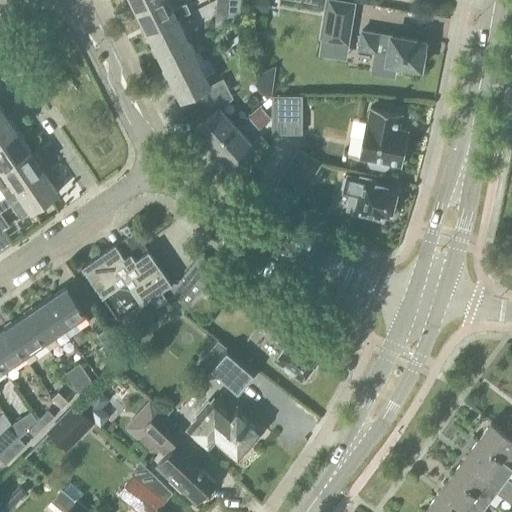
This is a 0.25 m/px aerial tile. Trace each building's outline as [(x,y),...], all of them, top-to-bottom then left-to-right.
[(130,0),(136,11),(158,0),(130,0)] [(168,0),(158,0),(136,11),(147,33),(178,18),(191,12),(186,2),(173,8),(168,0)] [(227,16),(228,0),(216,0),(215,26),(227,19),(227,16)] [(228,0),(227,16),(240,16),(240,0),(228,0)] [(266,19),(267,0),(241,0),(240,17),(266,19)] [(355,2),(340,0),(328,0),(322,39),(348,43),(355,2)] [(158,54),(189,39),(178,18),(147,33),(158,54)] [(361,29),(353,28),(350,47),(357,48),(375,51),(372,72),(394,76),(396,63),(421,67),(424,49),(423,49),(425,40),(380,33),(381,32),(361,29)] [(169,76),(199,61),(189,39),(158,54),(169,76)] [(203,100),(228,87),(223,77),(211,84),(199,61),(169,76),(181,100),(198,91),(203,100)] [(212,146),(235,126),(220,109),(233,97),(228,87),(203,100),(210,114),(196,127),(212,146)] [(273,95),(274,134),(305,133),(304,95),(273,95)] [(367,122),(365,122),(358,157),(369,159),(368,162),(371,165),(384,168),(388,165),(388,163),(401,165),(408,130),(396,128),(399,113),(401,114),(401,112),(370,106),(367,122)] [(0,110),(0,139),(16,128),(3,109),(0,110)] [(235,126),(212,146),(230,166),(243,154),(254,167),(269,143),(262,135),(251,144),(235,126)] [(16,128),(0,139),(0,165),(1,168),(29,148),(16,128)] [(2,169),(0,171),(0,183),(1,184),(9,179),(16,190),(45,170),(50,167),(40,153),(35,156),(29,148),(1,168),(2,169)] [(302,196),(323,164),(301,149),(280,182),(302,196)] [(16,190),(8,195),(14,203),(22,198),(30,211),(59,191),(45,170),(16,190)] [(365,178),(348,174),(344,193),(361,197),(358,209),(383,215),(383,213),(391,214),(397,189),(365,181),(365,178)] [(135,229),(82,266),(118,319),(152,296),(157,304),(169,296),(170,295),(172,295),(203,319),(218,300),(204,289),(220,268),(200,253),(178,282),(172,282),(135,229)] [(239,276),(230,289),(273,321),(283,308),(239,276)] [(66,286),(45,300),(65,328),(64,328),(69,336),(80,329),(75,321),(86,314),(66,286)] [(44,342),(49,349),(58,343),(54,336),(64,328),(65,328),(45,300),(25,314),(44,342)] [(24,356),(29,363),(37,357),(32,350),(44,342),(25,314),(5,328),(24,356)] [(283,326),(272,340),(283,348),(274,359),(279,362),(283,367),(286,367),(302,379),(320,355),(293,335),(294,334),(283,326)] [(123,349),(107,327),(96,335),(112,357),(123,349)] [(0,330),(0,362),(4,369),(24,356),(5,328),(0,330)] [(219,360),(211,369),(238,392),(255,373),(218,342),(210,352),(219,360)] [(67,372),(81,393),(94,380),(81,362),(67,372)] [(58,391),(52,398),(62,408),(69,401),(58,391)] [(216,399),(191,428),(230,463),(260,429),(237,409),(234,413),(216,399)] [(68,450),(97,421),(78,401),(48,430),(68,450)] [(38,419),(44,426),(55,416),(48,409),(38,419)] [(158,410),(151,418),(143,410),(126,428),(152,452),(156,447),(165,455),(157,464),(196,500),(199,497),(204,498),(209,497),(212,493),(213,488),(212,483),(214,480),(195,462),(204,453),(158,410)] [(491,421),(491,422),(511,437),(511,418),(503,430),(491,421)] [(34,435),(44,426),(38,419),(28,429),(34,435)] [(479,439),(511,463),(511,437),(491,422),(479,439)] [(26,444),(9,427),(0,435),(0,458),(6,464),(26,444)] [(501,482),(511,490),(511,480),(506,476),(511,468),(511,463),(479,439),(466,455),(501,482)] [(32,491),(45,481),(25,453),(11,463),(32,491)] [(466,455),(453,473),(488,500),(495,491),(511,503),(511,502),(511,490),(501,482),(466,455)] [(440,490),(469,511),(482,511),(480,511),(488,500),(453,473),(440,490)] [(129,483),(119,496),(139,511),(161,511),(157,509),(150,504),(158,494),(140,480),(134,487),(129,483)] [(21,486),(0,507),(0,511),(9,511),(28,493),(21,486)] [(469,511),(440,490),(426,510),(429,511),(469,511)] [(67,511),(66,511),(95,511),(79,498),(77,500),(67,511)]
